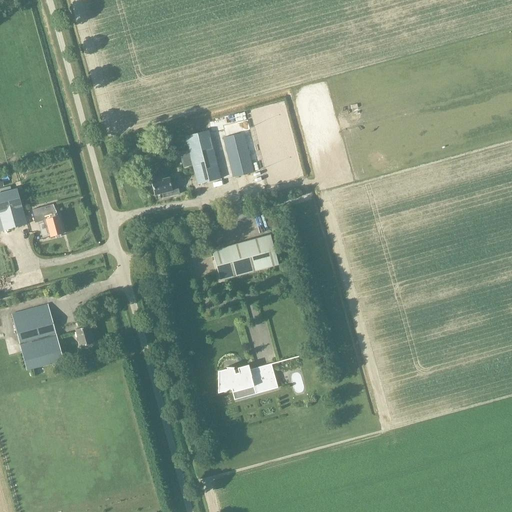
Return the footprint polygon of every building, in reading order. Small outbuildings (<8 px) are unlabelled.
[(197,184),(220,179),(208,130),(185,136),(197,184)] [(243,133),(223,138),(233,178),(253,173),(243,133)] [(178,194),(177,186),(175,178),(168,178),(151,182),(154,195),(161,193),(162,197),(178,194)] [(17,187),(0,190),(0,232),(2,232),(2,229),(18,226),(17,221),(23,220),(17,187)] [(52,204),(31,210),(34,222),(45,220),(50,237),(62,233),(58,216),(57,216),(52,204)] [(211,250),(220,280),(278,264),(270,234),(211,250)] [(47,305),(11,314),(26,370),(62,360),(47,305)] [(79,347),(92,343),(87,326),(84,320),(76,322),(78,328),(75,329),(79,347)] [(261,392),(277,388),(270,364),(249,370),(248,365),(237,368),(237,369),(233,370),(232,368),(233,368),(225,368),(226,368),(226,369),(218,371),(217,394),(223,392),(223,393),(226,392),(226,391),(231,389),(232,393),(259,385),(261,392)] [(302,388),(298,372),(289,374),(294,390),(302,388)]
